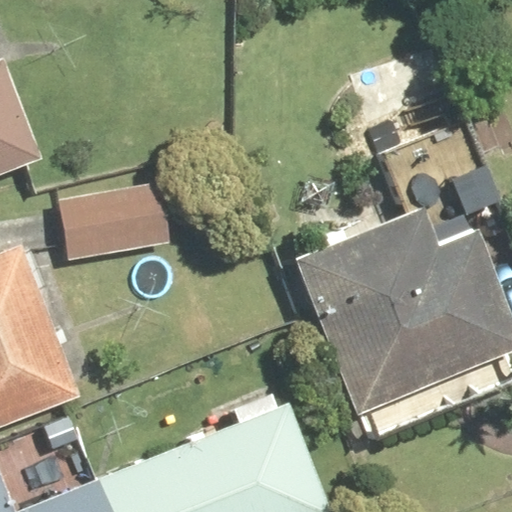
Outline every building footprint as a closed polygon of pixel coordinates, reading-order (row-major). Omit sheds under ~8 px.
[(0,168),(41,152),(1,50),(0,50),(0,168)] [(156,179),(41,196),(51,261),(166,243),(156,179)] [(420,203),(290,253),(352,412),(511,350),(511,331),(469,221),(433,235),(420,203)] [(0,423),(76,393),(15,241),(0,246),(0,423)] [(94,475),(0,511),(331,511),(287,400),(94,475)]
